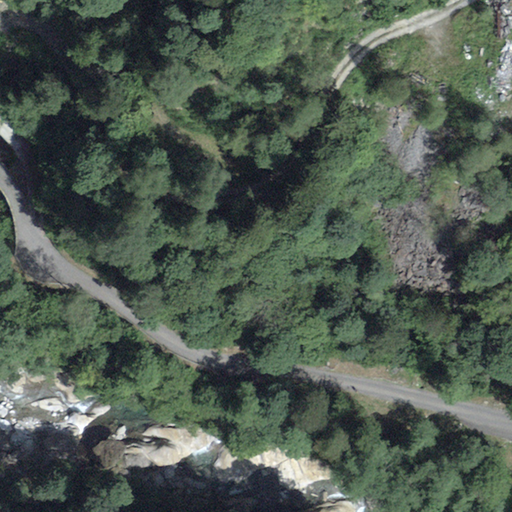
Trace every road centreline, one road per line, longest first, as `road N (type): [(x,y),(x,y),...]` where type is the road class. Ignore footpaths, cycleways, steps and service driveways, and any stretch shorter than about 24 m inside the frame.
road 1 (track): [(0,14),(10,10),(56,40),(116,136),(191,198),(234,192),(292,163),(362,52),(471,0)]
road 2 (unclassified): [(511,425),(235,363),(165,334),(44,257),(13,185),(0,175)]
road 3 (track): [(191,198),(198,154),(160,111),(145,0)]
